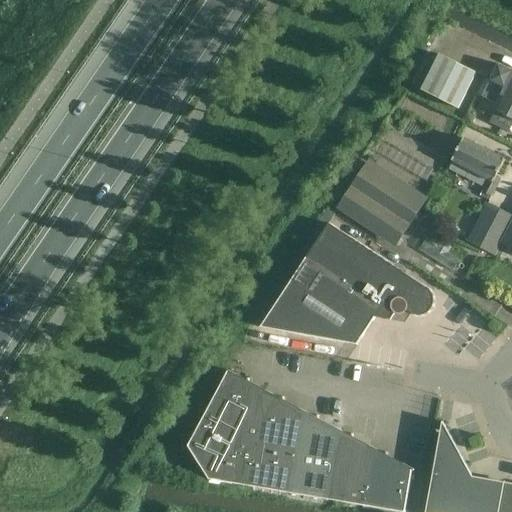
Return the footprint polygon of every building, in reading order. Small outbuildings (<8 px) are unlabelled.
[(440,55),(422,91),(458,109),(476,73),(440,55)] [(511,72),(511,73),(497,65),(489,81),(511,92),(511,72)] [(511,92),(489,81),(481,98),(495,105),(493,109),(496,110),(490,122),(509,132),(511,124),(511,92)] [(505,160),(476,145),(475,142),(472,143),(464,139),(452,161),(488,180),(480,196),(489,201),(501,179),(496,176),(505,160)] [(365,169),(339,209),(386,240),(412,200),(365,169)] [(426,288),(329,224),(261,328),(357,345),(375,318),(390,321),(391,321),(407,311),(412,315),(415,316),(418,317),(420,317),(422,316),(425,316),(428,314),(430,312),(432,310),(433,307),(434,304),(434,301),(434,299),(434,297),(433,294),(432,293),(431,292),(429,290),(426,288)] [(476,226),(468,241),(481,247),(488,233),(476,226)] [(511,226),(503,244),(511,248),(511,226)] [(501,239),(488,233),(481,247),(493,254),(501,239)] [(209,480),(254,488),(270,393),(265,390),(264,393),(248,390),(249,379),(248,379),(246,390),(221,386),(188,447),(209,480)] [(270,393),(254,488),(290,494),(304,411),(300,409),(298,411),(282,409),(284,398),(282,397),(280,409),(268,407),(270,395),(272,396),(273,395),(270,393)] [(290,494),(327,500),(339,430),(334,427),(333,430),(317,427),(319,416),(317,416),(315,428),(303,425),(305,413),(307,414),(307,413),(304,411),(290,494)] [(440,435),(426,511),(511,511),(511,486),(505,485),(505,483),(473,477),(451,436),(445,427),(443,422),(442,429),(440,435)] [(327,500),(364,506),(374,448),(369,446),(367,448),(352,446),(353,434),(352,434),(350,446),(337,444),(339,432),(341,433),(342,431),(339,430),(327,500)] [(374,448),(364,506),(396,511),(405,511),(412,471),(414,472),(414,470),(403,464),(401,467),(386,464),(388,453),(386,453),(385,458),(373,456),(374,450),(376,451),(376,450),(374,448)]
